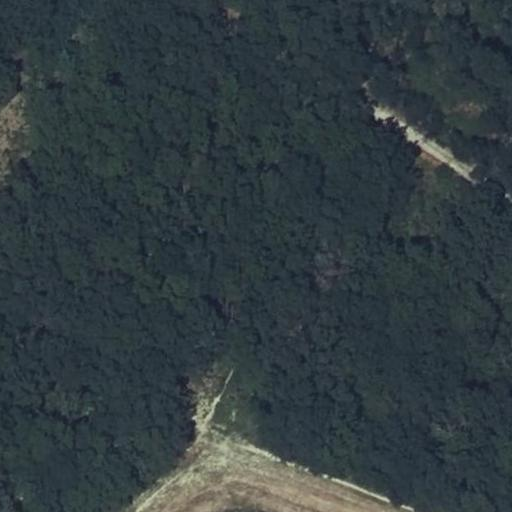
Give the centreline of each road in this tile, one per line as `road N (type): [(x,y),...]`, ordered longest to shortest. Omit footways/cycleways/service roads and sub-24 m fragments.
road 1 (track): [(213,0),(511,207)]
road 2 (track): [(418,511),(232,441),(208,420)]
